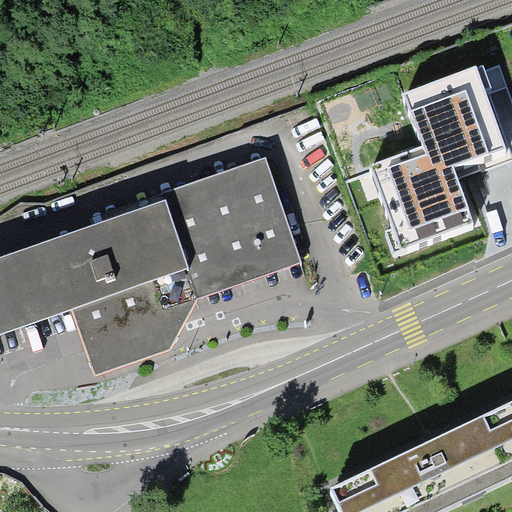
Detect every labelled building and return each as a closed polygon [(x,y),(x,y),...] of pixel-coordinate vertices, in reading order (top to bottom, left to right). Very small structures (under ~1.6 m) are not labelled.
[(365,189),(386,235),(433,214),(416,176),(422,173),(414,154),(377,171),(382,181),(365,189)] [(89,228),(0,259),(0,335),(70,312),(84,355),(92,377),(169,351),(181,329),(197,299),(301,264),(265,158),(86,220),(89,228)] [(511,167),(465,186),(482,229),(488,226),(511,216),(511,167)] [(511,409),(328,496),(335,511),(442,511),(511,479),(511,409)] [(168,479),(145,495),(151,504),(174,488),(168,479)]
